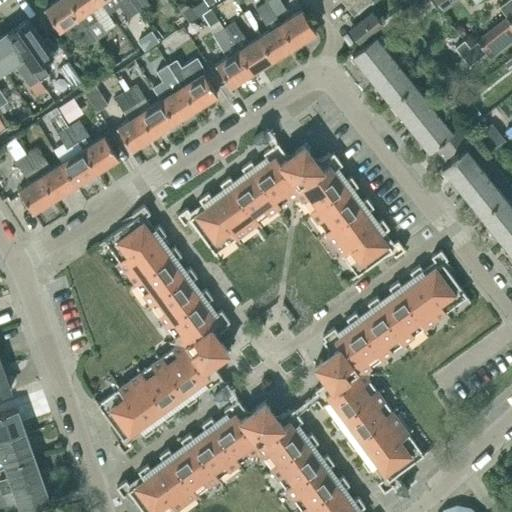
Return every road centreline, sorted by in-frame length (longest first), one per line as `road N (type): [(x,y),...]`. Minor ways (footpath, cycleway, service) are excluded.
road 1 (unclassified): [(443,228),(336,87),(320,81),(144,185)]
road 2 (residential): [(94,485),(14,265)]
road 3 (residential): [(287,345),(443,228)]
road 4 (residential): [(247,330),(144,185)]
road 5 (unclassified): [(144,185),(14,265)]
road 6 (residential): [(94,485),(211,403)]
road 7 (residential): [(411,511),(511,418)]
road 8 (residential): [(309,413),(385,511)]
